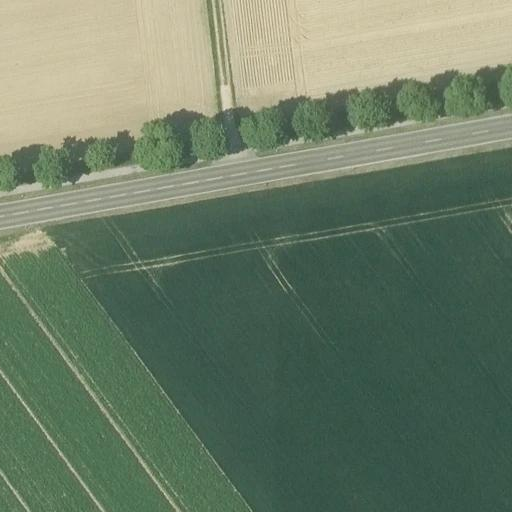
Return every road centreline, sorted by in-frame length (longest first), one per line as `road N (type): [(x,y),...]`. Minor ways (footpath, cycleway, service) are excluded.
road 1 (secondary): [(0,219),(511,126)]
road 2 (track): [(213,0),(240,176)]
